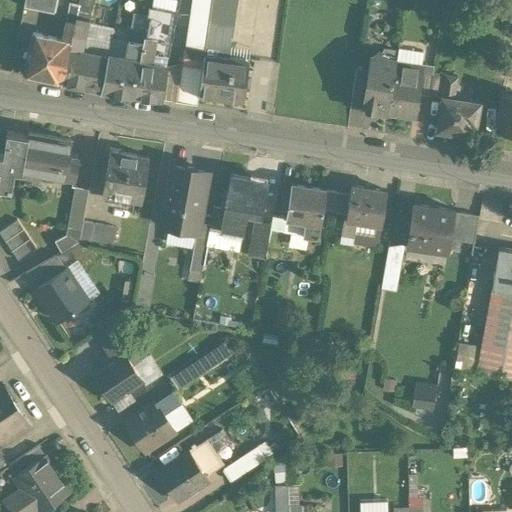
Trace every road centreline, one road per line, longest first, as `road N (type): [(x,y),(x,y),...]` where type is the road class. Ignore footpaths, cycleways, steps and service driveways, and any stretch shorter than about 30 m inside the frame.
road 1 (residential): [(511,178),(0,93)]
road 2 (residential): [(0,301),(135,511)]
